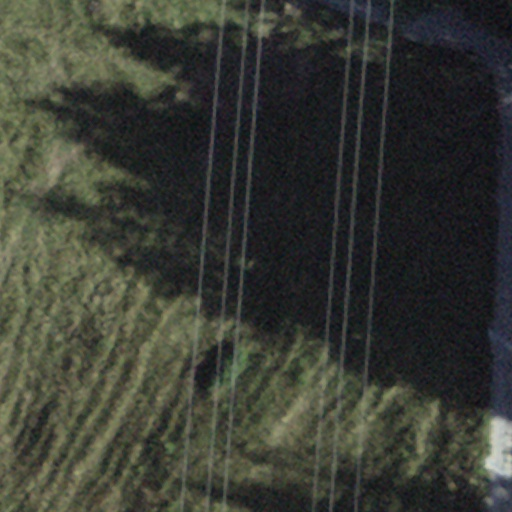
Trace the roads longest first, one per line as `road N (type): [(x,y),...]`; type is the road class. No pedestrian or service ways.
road 1 (track): [(511,287),(501,511)]
road 2 (track): [(361,0),(489,40),(511,69)]
